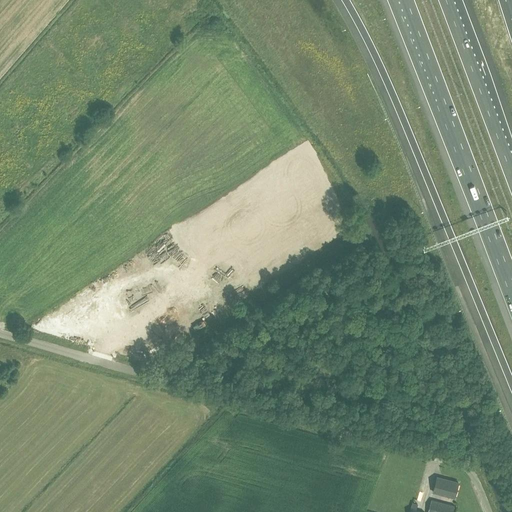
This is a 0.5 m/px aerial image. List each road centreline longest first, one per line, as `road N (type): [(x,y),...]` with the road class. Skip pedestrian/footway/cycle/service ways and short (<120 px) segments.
road 1 (unclassified): [(487,511),(470,472),(454,462),(0,333)]
road 2 (motorway): [(345,0),(511,384)]
road 3 (motorway): [(403,0),(511,291)]
road 4 (motorway): [(511,175),(445,0)]
